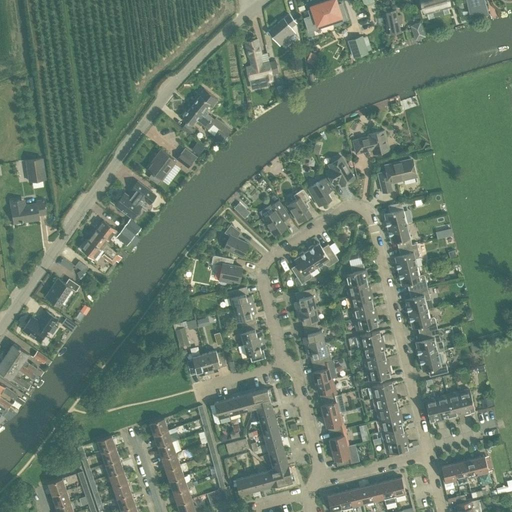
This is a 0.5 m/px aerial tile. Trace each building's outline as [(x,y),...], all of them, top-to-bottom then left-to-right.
[(336,4),(335,0),(329,0),(327,1),(326,0),(319,3),(312,6),(312,8),(308,9),(310,15),(304,17),(308,31),(347,18),(341,3),(336,4)] [(421,0),(425,13),(450,6),(448,0),(421,0)] [(468,0),(472,16),(488,12),(484,0),(468,0)] [(398,22),(401,21),(400,15),(397,15),(396,9),(386,11),(391,33),(400,31),(398,22)] [(284,18),(283,18),(268,30),(280,44),(295,32),(291,27),(297,22),(289,13),(284,18)] [(420,22),(410,25),(415,40),(425,36),(420,22)] [(354,56),(367,52),(362,36),(349,40),(354,56)] [(257,38),(245,41),(248,56),(249,55),(251,65),(246,67),(249,80),(272,75),(269,61),(262,63),(260,53),(261,53),(257,38)] [(266,48),(269,61),(275,59),(272,47),(266,48)] [(207,118),(210,121),(219,128),(225,133),(227,134),(231,129),(215,116),(214,118),(207,112),(207,111),(204,108),(209,102),(212,104),(218,98),(204,87),(198,94),(199,95),(191,105),(200,113),(207,118)] [(200,113),(191,105),(182,116),(191,124),(196,118),(205,126),(209,121),(210,121),(207,118),(200,113)] [(185,122),(181,127),(190,133),(193,129),(185,122)] [(225,133),(219,128),(215,133),(222,139),(227,134),(225,133)] [(373,153),(389,149),(384,129),(368,133),(369,136),(353,140),(356,153),(372,149),(373,153)] [(158,183),(161,179),(176,160),(161,149),(155,155),(157,157),(148,168),(152,172),(149,176),(158,183)] [(188,166),(193,160),(182,151),(177,158),(188,166)] [(341,185),(354,177),(341,156),(328,164),(331,168),(326,171),(333,184),(339,181),(341,185)] [(46,179),(43,157),(26,160),(29,182),(46,179)] [(390,182),(415,175),(411,158),(385,164),(386,171),(378,173),(383,191),(391,189),(390,182)] [(327,199),(331,197),(327,191),(333,188),(326,176),(308,187),(318,205),(327,199)] [(140,206),(145,199),(149,202),(155,194),(137,180),(131,188),(133,190),(129,195),(124,191),(121,195),(119,195),(117,198),(118,200),(115,203),(132,216),(133,215),(134,215),(135,215),(136,215),(137,214),(139,213),(139,212),(140,212),(140,211),(140,210),(141,209),(141,208),(140,208),(140,207),(140,206)] [(298,221),(311,213),(304,202),(310,199),(303,188),(293,194),(296,198),(288,204),(298,221)] [(36,200),(37,203),(26,204),(25,199),(11,201),(14,222),(39,219),(39,214),(45,213),(43,199),(36,200)] [(282,219),(288,215),(278,200),(271,205),(274,209),(263,217),(274,234),(287,226),(282,219)] [(387,227),(407,223),(401,201),(388,205),(389,212),(384,213),(385,219),(384,220),(385,225),(386,225),(387,227)] [(238,203),(234,207),(244,217),(248,213),(238,203)] [(95,229),(108,238),(115,229),(103,219),(95,229)] [(135,233),(136,234),(141,228),(130,219),(125,225),(135,233)] [(407,223),(387,227),(388,230),(386,230),(388,236),(389,236),(391,242),(396,241),(398,247),(412,244),(407,223)] [(240,231),(230,224),(224,232),(230,234),(224,247),(242,256),(248,243),(237,237),(240,231)] [(125,225),(124,225),(116,236),(126,244),(135,233),(125,225)] [(116,252),(105,243),(108,238),(95,229),(88,238),(101,248),(113,257),(116,252)] [(101,248),(88,238),(81,247),(94,257),(101,248)] [(306,250),(317,267),(325,262),(326,265),(329,265),(338,259),(328,243),(322,247),(319,242),(313,245),(312,244),(308,247),(308,249),(306,250)] [(417,243),(412,244),(398,247),(400,254),(394,256),(396,262),(394,262),(396,268),(397,268),(397,270),(417,265),(415,257),(418,256),(419,254),(417,243)] [(317,267),(306,250),(304,251),(303,250),(298,253),(299,255),(294,258),(297,263),(291,267),(301,283),(311,277),(311,274),(310,272),(317,267)] [(239,280),(242,266),(232,264),(233,258),(213,254),(211,263),(222,265),(219,279),(231,282),(232,279),(239,280)] [(347,284),(367,280),(366,275),(367,275),(366,268),(364,268),(363,262),(350,265),(351,271),(344,273),(347,284)] [(417,265),(397,270),(398,273),(397,273),(398,279),(400,278),(401,285),(407,283),(409,290),(427,286),(424,275),(422,273),(419,274),(417,265)] [(75,290),(79,284),(69,277),(65,282),(58,277),(45,295),(59,304),(71,286),(75,290)] [(367,280),(347,284),(350,295),(371,290),(369,283),(368,283),(367,280)] [(234,308),(254,303),(251,294),(249,295),(246,286),(227,291),(231,305),(233,304),(234,308)] [(427,286),(409,290),(410,297),(404,298),(406,305),(405,305),(406,311),(407,310),(408,313),(427,308),(425,299),(429,299),(430,297),(427,286)] [(296,311),(316,306),(315,302),(317,301),(314,287),(294,292),(297,301),(294,302),(296,311)] [(371,290),(350,295),(352,306),(372,301),(371,297),(373,297),(371,290)] [(372,301),(352,306),(355,317),(376,312),(375,305),(373,305),(372,301)] [(254,303),(234,308),(237,320),(240,319),(241,325),(256,321),(253,313),(256,312),(254,303)] [(316,306),(296,311),(298,320),(301,319),(303,328),(317,324),(316,319),(319,318),(316,306)] [(427,308),(408,313),(409,316),(407,316),(409,321),(410,321),(412,327),(417,326),(419,333),(437,328),(435,317),(433,316),(430,317),(427,308)] [(53,325),(57,318),(45,309),(37,321),(31,316),(22,329),(39,340),(51,323),(53,325)] [(376,312),(355,317),(358,329),(378,324),(377,320),(378,319),(376,312)] [(256,321),(241,325),(243,331),(240,331),(244,343),(263,338),(261,329),(258,330),(256,321)] [(317,324),(303,328),(305,337),(303,337),(305,346),(325,341),(322,329),(319,330),(317,324)] [(179,345),(189,343),(185,326),(175,329),(179,345)] [(437,328),(419,333),(421,340),(415,341),(416,348),(415,348),(416,353),(418,353),(418,356),(438,351),(444,349),(442,341),(440,339),(437,328)] [(362,346),(383,341),(382,334),(380,334),(379,330),(359,335),(362,346)] [(263,338),(244,343),(244,344),(238,345),(240,351),(245,350),(247,355),(249,355),(251,361),(265,357),(263,348),(266,347),(263,338)] [(312,364),(331,360),(328,345),(326,345),(325,341),(305,346),(307,355),(310,354),(312,364)] [(365,357),(385,352),(384,348),(385,348),(383,341),(362,346),(365,357)] [(22,364),(36,374),(38,375),(41,371),(24,359),(28,352),(13,343),(6,353),(11,357),(22,364)] [(204,352),(209,372),(218,370),(217,367),(226,364),(223,350),(216,352),(216,349),(204,352)] [(419,358),(418,359),(419,364),(420,364),(422,370),(428,369),(429,376),(448,371),(445,360),(446,359),(444,349),(438,351),(418,356),(419,358)] [(37,350),(33,355),(44,362),(47,357),(37,350)] [(209,372),(204,352),(192,356),(193,358),(187,360),(190,374),(200,371),(200,374),(209,372)] [(385,352),(365,357),(368,368),(389,363),(387,356),(386,356),(385,352)] [(1,360),(16,371),(17,368),(33,379),(36,374),(22,364),(11,357),(6,353),(1,360)] [(331,360),(312,364),(314,370),(313,371),(314,376),(312,376),(313,381),(332,377),(336,376),(332,359),(331,360)] [(16,371),(1,360),(0,361),(0,369),(4,372),(11,378),(21,384),(19,387),(21,389),(21,388),(24,390),(26,389),(30,384),(26,381),(27,381),(15,372),(16,371)] [(389,363),(368,368),(370,380),(390,375),(389,370),(391,370),(389,363)] [(332,377),(313,381),(315,388),(317,387),(318,393),(319,392),(320,397),(337,393),(336,391),(332,377)] [(374,396),(396,391),(394,384),(393,385),(392,380),(372,385),(374,396)] [(0,381),(0,392),(0,393),(1,391),(2,391),(2,390),(14,399),(18,394),(0,381)] [(258,390),(262,405),(271,402),(267,387),(258,390)] [(458,391),(464,413),(471,411),(470,410),(475,409),(470,389),(458,391)] [(249,392),(253,407),(262,405),(258,390),(249,392)] [(396,391),(374,396),(377,408),(397,403),(396,399),(398,399),(396,391)] [(464,413),(458,391),(447,394),(452,414),(456,413),(456,415),(464,413)] [(0,402),(6,407),(8,408),(13,411),(15,408),(10,405),(11,403),(0,395),(0,393),(0,392),(0,402)] [(240,394),(245,410),(253,407),(249,392),(240,394)] [(337,394),(337,393),(320,397),(322,404),(321,404),(322,409),(320,410),(322,415),(340,410),(341,411),(346,410),(342,393),(337,394)] [(232,397),(236,412),(245,410),(240,394),(232,397)] [(452,414),(447,394),(436,397),(442,418),(448,416),(448,415),(452,414)] [(491,397),(479,396),(478,404),(491,405),(491,397)] [(223,399),(227,414),(236,412),(232,397),(223,399)] [(442,418),(436,397),(425,400),(430,420),(434,419),(434,420),(442,418)] [(227,414),(223,399),(214,402),(218,417),(227,414)] [(397,403),(377,408),(380,419),(401,414),(400,407),(398,407),(397,403)] [(197,405),(200,416),(201,417),(205,416),(202,404),(197,405)] [(260,422),(275,417),(272,407),(257,411),(260,422)] [(340,429),(345,428),(345,424),(344,424),(341,411),(340,410),(322,415),(323,421),(325,421),(326,426),(327,426),(329,432),(340,429)] [(383,430),(403,425),(402,421),(403,421),(401,414),(380,419),(383,430)] [(205,416),(201,417),(204,429),(209,427),(205,416)] [(154,433),(168,428),(164,417),(150,422),(154,433)] [(275,417),(260,422),(263,432),(278,428),(275,417)] [(403,425),(383,430),(386,442),(407,436),(405,429),(404,429),(403,425)] [(209,427),(204,429),(207,441),(212,439),(211,435),(209,427)] [(168,428),(154,433),(158,445),(172,440),(168,428)] [(278,428),(263,432),(266,443),(281,438),(278,428)] [(345,428),(340,429),(342,434),(329,437),(330,443),(328,443),(330,449),(349,444),(345,431),(346,431),(345,428)] [(101,451),(116,446),(112,435),(97,440),(101,451)] [(407,436),(386,442),(388,452),(408,448),(407,443),(408,443),(407,436)] [(281,438),(266,443),(269,453),(284,449),(281,438)] [(212,439),(207,441),(210,453),(215,451),(212,439)] [(172,440),(158,445),(162,456),(176,451),(172,440)] [(349,444),(330,449),(331,455),(333,454),(334,459),(335,459),(337,465),(354,461),(353,458),(352,458),(349,444)] [(81,458),(86,457),(82,445),(77,446),(81,458)] [(116,446),(101,451),(105,463),(120,458),(116,446)] [(284,449),(269,453),(272,464),(287,459),(284,449)] [(176,451),(162,456),(166,468),(180,463),(176,451)] [(215,451),(210,453),(214,464),(218,463),(215,451)] [(484,455),(474,457),(478,474),(489,472),(484,455)] [(86,457),(81,458),(85,470),(90,468),(86,457)] [(478,474),(474,457),(463,460),(467,477),(478,474)] [(120,458),(105,463),(109,474),(124,469),(120,458)] [(467,477),(463,460),(453,463),(457,480),(467,477)] [(180,463),(166,468),(170,479),(184,474),(180,463)] [(218,463),(214,464),(217,476),(222,474),(221,472),(218,463)] [(457,480),(453,463),(441,465),(446,482),(457,480)] [(279,466),(283,481),(292,479),(288,464),(279,466)] [(271,469),(275,484),(283,481),(279,466),(271,469)] [(90,468),(85,470),(89,481),(94,479),(90,468)] [(124,469),(109,474),(113,486),(128,481),(124,469)] [(262,471),(266,486),(275,484),(271,469),(262,471)] [(77,472),(81,482),(82,484),(86,482),(82,470),(77,472)] [(253,473),(257,489),(266,486),(262,471),(253,473)] [(244,476),(248,491),(257,489),(253,473),(244,476)] [(184,474),(170,479),(173,491),(188,486),(184,474)] [(222,474),(217,476),(220,487),(223,486),(225,486),(222,474)] [(248,491),(244,476),(235,478),(239,493),(248,491)] [(391,479),(395,496),(406,493),(401,476),(391,479)] [(52,494),(66,489),(62,477),(48,482),(52,494)] [(507,484),(496,487),(498,492),(511,488),(511,477),(506,479),(507,484)] [(94,479),(89,481),(93,493),(98,491),(94,479)] [(391,479),(380,481),(384,498),(386,504),(396,501),(395,496),(391,479)] [(128,481),(113,486),(117,497),(131,492),(128,481)] [(370,484),(374,501),(384,498),(380,481),(370,484)] [(86,482),(82,484),(85,495),(90,494),(86,482)] [(359,486),(363,504),(374,501),(370,484),(359,486)] [(225,486),(223,486),(227,498),(233,496),(229,485),(225,486)] [(188,486),(173,491),(177,502),(191,497),(188,486)] [(218,488),(222,500),(227,498),(223,486),(220,487),(218,488)] [(348,489),(353,506),(363,504),(359,486),(348,489)] [(222,500),(218,488),(212,490),(216,502),(222,500)] [(66,489),(52,494),(56,505),(70,500),(66,489)] [(338,492),(342,509),(353,506),(348,489),(338,492)] [(216,502),(212,490),(206,492),(211,504),(216,502)] [(98,491),(93,493),(97,504),(102,502),(98,491)] [(131,492),(117,497),(121,509),(135,504),(131,492)] [(342,509),(338,492),(327,494),(331,511),(342,509)] [(89,507),(94,505),(90,494),(85,495),(89,507)] [(191,497),(177,502),(180,511),(187,511),(195,509),(191,497)] [(482,511),(479,498),(456,504),(457,510),(456,510),(456,511),(482,511)] [(70,500),(56,505),(58,511),(73,511),(74,511),(70,500)]
